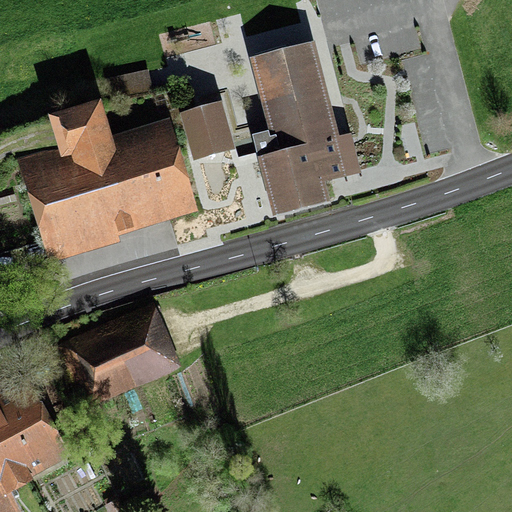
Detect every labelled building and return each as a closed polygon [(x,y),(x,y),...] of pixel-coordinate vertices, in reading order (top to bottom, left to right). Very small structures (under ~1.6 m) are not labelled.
[(313,44),(252,60),(269,124),(266,125),(265,120),(249,124),(258,160),(262,159),(277,215),(325,202),(319,183),(358,172),(349,138),(338,140),(313,44)] [(63,116),(73,149),(43,153),(18,161),(43,241),(183,198),(165,138),(113,154),(98,105),(63,116)] [(217,109),(187,118),(198,154),(228,146),(217,109)] [(175,363),(154,313),(64,351),(85,398),(137,376),(139,378),(175,363)] [(29,397),(0,412),(0,511),(21,511),(22,511),(9,488),(29,477),(22,465),(56,446),(29,397)]
